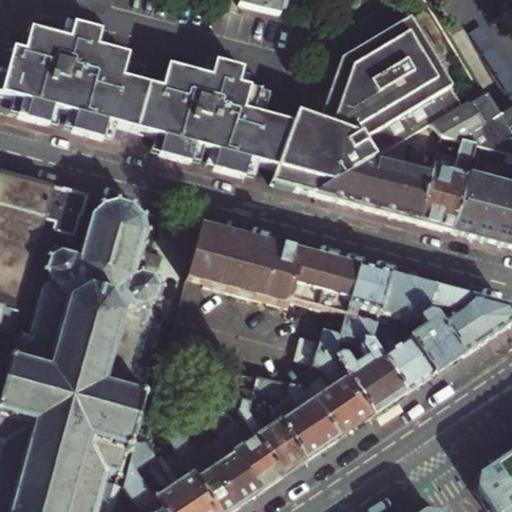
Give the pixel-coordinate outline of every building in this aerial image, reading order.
[(240,0),(238,9),(280,17),(282,10),(287,11),(289,0),(240,0)] [(294,129),(278,172),(273,188),(290,192),(304,196),(304,175),(351,148),(355,155),(359,153),(368,167),(374,163),(469,106),(485,96),(485,95),(426,0),(398,0),(296,62),(310,85),(294,129)] [(71,45),(75,30),(67,28),(63,43),(71,45)] [(239,90),(244,75),(217,68),(213,83),(204,81),(168,71),(163,93),(143,87),(148,69),(129,64),(130,61),(106,55),(98,53),(102,38),(75,30),(71,45),(63,43),(28,33),(22,55),(6,51),(0,73),(4,75),(0,90),(0,97),(14,102),(24,104),(19,120),(37,125),(50,128),(54,112),(62,114),(69,116),(78,119),(74,135),(105,143),(109,127),(118,129),(158,140),(165,142),(161,158),(176,162),(192,166),(196,150),(204,152),(212,154),(220,156),(216,172),(247,181),(251,165),(259,167),(278,172),(294,129),(264,121),(270,99),(247,93),(239,90)] [(98,53),(106,55),(110,40),(102,38),(98,53)] [(213,83),(217,68),(208,65),(204,81),(213,83)] [(251,77),(244,75),(239,90),(247,93),(251,77)] [(483,128),(457,144),(460,145),(476,149),(511,158),(511,109),(502,116),(487,94),(485,95),(485,96),(469,106),(483,128)] [(10,118),(19,120),(24,104),(14,102),(10,118)] [(405,206),(401,222),(411,224),(418,226),(433,170),(442,140),(457,144),(483,128),(469,106),(374,163),(383,166),(376,190),(402,196),(405,206)] [(58,130),(62,114),(54,112),(50,128),(58,130)] [(65,132),(74,135),(78,119),(69,116),(65,132)] [(114,145),(118,129),(109,127),(105,143),(114,145)] [(153,156),(161,158),(165,142),(158,140),(153,156)] [(457,158),(472,162),(476,149),(460,145),(457,158)] [(304,175),(304,196),(309,197),(315,199),(368,167),(359,153),(355,155),(351,148),(304,175)] [(200,168),(204,152),(196,150),(192,166),(200,168)] [(207,170),(216,172),(220,156),(212,154),(207,170)] [(368,167),(315,199),(362,211),(401,222),(405,206),(402,196),(376,190),(383,166),(374,163),(368,167)] [(255,183),(259,167),(251,165),(247,181),(255,183)] [(452,235),(467,180),(433,170),(418,226),(437,231),(452,235)] [(0,374),(16,316),(25,319),(37,277),(41,276),(43,267),(40,263),(43,260),(45,262),(45,263),(54,258),(54,255),(65,258),(74,221),(78,222),(84,201),(43,190),(0,179),(0,374)] [(501,189),(467,180),(452,235),(469,240),(486,244),(501,189)] [(511,191),(501,189),(486,244),(504,249),(511,251),(511,191)] [(98,511),(107,479),(114,480),(113,484),(117,485),(117,481),(121,482),(122,478),(119,477),(125,458),(128,459),(129,454),(126,453),(159,329),(156,328),(160,323),(158,310),(154,305),(157,296),(160,295),(159,292),(156,293),(152,285),(154,283),(151,281),(149,284),(139,281),(139,278),(136,277),(135,280),(132,281),(134,272),(137,272),(137,269),(135,269),(138,257),(140,258),(141,255),(139,254),(143,240),(145,240),(146,238),(143,237),(140,224),(143,222),(141,220),(137,222),(129,214),(131,211),(129,209),(126,212),(115,209),(115,205),(111,205),(111,209),(99,211),(97,209),(95,210),(97,213),(87,222),(84,222),(83,224),(85,225),(81,239),(79,239),(78,241),(80,242),(78,251),(75,251),(74,253),(77,254),(75,261),(65,258),(54,255),(54,258),(45,263),(45,262),(43,260),(40,263),(43,267),(41,276),(37,277),(25,319),(16,316),(0,374),(0,511),(98,511)] [(345,320),(358,273),(348,271),(326,265),(287,254),(257,247),(232,240),(197,231),(182,285),(287,312),(288,306),(345,320)] [(375,330),(388,281),(372,277),(358,273),(345,320),(340,341),(370,348),(375,330)] [(426,320),(433,293),(411,287),(388,281),(375,330),(380,331),(402,337),(426,320)] [(457,316),(478,349),(496,337),(510,328),(508,312),(459,299),(433,293),(426,320),(435,322),(432,318),(435,316),(438,319),(446,314),(454,318),(457,316)] [(432,318),(435,322),(460,361),(470,354),(478,349),(457,316),(454,318),(446,314),(438,319),(435,316),(432,318)] [(402,337),(407,344),(430,381),(448,369),(460,361),(435,322),(426,320),(402,337)] [(375,330),(370,348),(404,398),(420,388),(430,381),(407,344),(390,354),(378,337),(380,331),(375,330)] [(318,349),(316,357),(331,361),(371,421),(386,410),(404,398),(370,348),(340,341),(321,337),(318,349)] [(294,366),(313,370),(316,357),(318,349),(299,344),(294,366)] [(313,370),(306,396),(337,443),(358,430),(371,421),(331,361),(316,357),(313,370)] [(219,403),(232,405),(239,378),(226,374),(219,403)] [(266,415),(271,423),(277,425),(304,465),(321,454),(337,443),(306,396),(278,388),(278,390),(280,393),(287,395),(288,397),(282,403),(266,415)] [(219,438),(221,440),(258,496),(270,488),(282,480),(236,412),(232,405),(219,403),(215,414),(227,418),(234,428),(219,438)] [(241,408),(236,412),(282,480),(293,473),(304,465),(277,425),(271,423),(248,416),(250,407),(242,404),(241,408)] [(148,415),(175,456),(212,511),(234,511),(240,508),(258,496),(221,440),(196,457),(179,431),(172,429),(172,426),(167,420),(171,417),(149,411),(148,415)] [(134,445),(128,468),(157,511),(212,511),(175,456),(169,459),(172,464),(167,468),(172,476),(165,480),(151,459),(146,463),(134,445)] [(511,460),(510,458),(502,463),(493,469),(511,496),(511,460)] [(123,511),(157,511),(128,468),(124,483),(122,489),(133,505),(123,511)] [(511,511),(511,496),(493,469),(484,475),(478,479),(475,492),(488,511),(511,511)] [(115,511),(117,505),(122,489),(124,483),(121,482),(117,481),(117,485),(113,484),(114,480),(107,479),(98,511),(115,511)]
